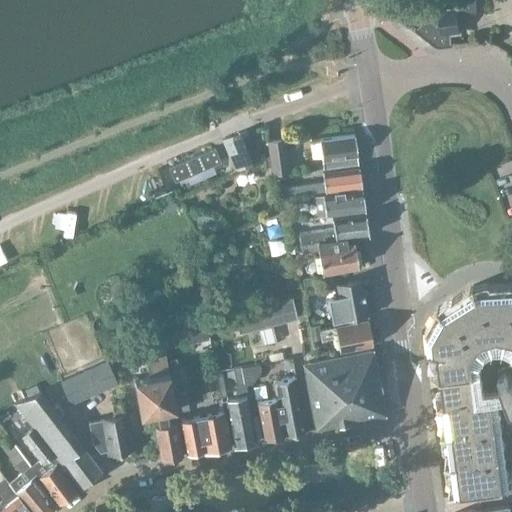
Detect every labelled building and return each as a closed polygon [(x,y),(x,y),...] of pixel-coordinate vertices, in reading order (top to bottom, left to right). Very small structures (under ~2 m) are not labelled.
[(455,7),(455,8),(439,10),(439,9),(438,9),(440,18),(431,20),(424,24),(418,30),(415,28),(414,29),(433,44),(437,46),(441,46),(451,45),(449,33),(457,32),(458,33),(460,33),(456,7),(455,7)] [(257,156),(246,131),(232,137),(239,153),(229,157),(231,163),(240,160),(243,167),(260,160),(265,157),(264,153),(257,156)] [(323,170),(357,165),(356,155),(357,155),(354,134),(318,139),(323,170)] [(288,172),(284,138),(267,140),(272,174),(288,172)] [(219,161),(213,147),(169,166),(175,181),(182,177),(212,165),(219,161)] [(280,196),(290,195),(361,186),(358,166),(322,171),(323,181),(279,187),(280,196)] [(364,210),(361,189),(314,195),(317,216),(364,210)] [(298,233),(300,242),(345,236),(368,234),(365,213),(332,217),(333,228),(298,233)] [(213,217),(207,215),(201,215),(195,217),(200,228),(202,227),(204,227),(207,228),(209,230),(210,232),(221,226),(218,221),(213,217)] [(321,273),(358,266),(353,241),(346,242),(345,236),(300,242),(302,253),(317,250),(321,273)] [(307,287),(316,285),(315,275),(305,277),(307,287)] [(336,283),(338,295),(328,297),(332,321),(367,315),(361,279),(336,283)] [(454,475),(453,475),(451,475),(448,495),(449,496),(503,489),(491,398),(478,399),(473,360),(477,352),(483,345),(492,340),(501,339),(511,340),(511,341),(511,283),(475,285),(438,307),(437,308),(425,329),(426,330),(427,330),(429,347),(429,349),(438,351),(441,375),(439,375),(439,376),(441,376),(445,404),(437,405),(437,407),(445,406),(446,416),(444,416),(441,435),(441,437),(449,436),(450,446),(448,445),(445,465),(445,466),(452,465),(454,475)] [(266,303),(282,300),(279,285),(262,289),(266,303)] [(282,300),(266,303),(236,310),(241,332),(296,319),(291,298),(282,300)] [(340,351),(370,345),(372,344),(367,319),(319,328),(321,338),(337,335),(340,351)] [(302,362),(315,428),(385,415),(373,349),(351,353),(316,360),(302,362)] [(134,377),(134,378),(140,413),(156,410),(165,409),(175,407),(166,354),(147,357),(150,374),(134,377)] [(59,381),(70,404),(117,383),(107,360),(59,381)] [(503,388),(498,389),(499,397),(506,396),(511,407),(511,406),(511,377),(509,378),(505,367),(499,370),(503,380),(501,381),(503,388)] [(296,375),(295,375),(275,380),(278,396),(256,400),(259,414),(250,416),(255,438),(255,439),(263,437),(263,438),(306,430),(296,375)] [(233,443),(255,438),(250,416),(248,405),(242,376),(233,378),(237,398),(225,400),(233,443)] [(14,401),(26,417),(59,459),(79,486),(101,469),(39,390),(14,401)] [(100,419),(88,421),(92,442),(99,451),(106,450),(107,454),(115,453),(120,453),(125,452),(125,451),(131,450),(127,426),(125,414),(125,413),(123,413),(121,401),(111,403),(113,415),(99,417),(100,419)] [(168,423),(165,409),(156,410),(159,424),(152,425),(159,458),(183,454),(177,421),(168,423)] [(229,445),(223,410),(181,417),(187,452),(229,445)] [(136,424),(134,412),(125,414),(127,426),(136,424)] [(55,461),(59,459),(26,417),(22,420),(28,428),(21,433),(39,457),(30,464),(35,472),(58,502),(76,488),(55,461)] [(3,448),(10,457),(21,472),(8,482),(32,511),(45,511),(55,505),(31,476),(35,472),(30,464),(13,441),(3,448)] [(0,511),(32,511),(8,482),(4,476),(0,479),(0,493),(6,502),(0,507),(0,511)]
